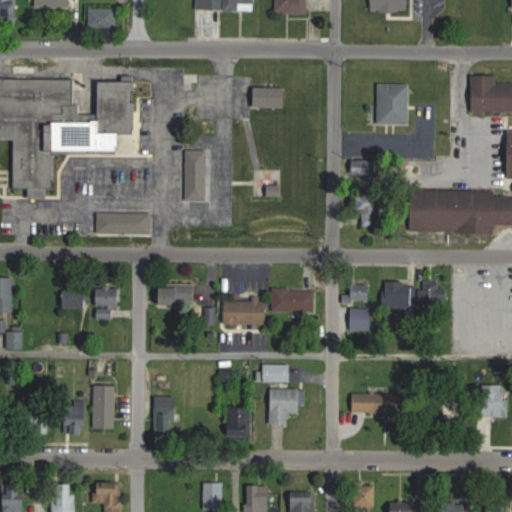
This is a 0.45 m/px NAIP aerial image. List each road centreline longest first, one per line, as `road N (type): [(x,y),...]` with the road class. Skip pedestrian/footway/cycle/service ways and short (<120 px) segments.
road 1 (residential): [(511,52),(0,48)]
road 2 (residential): [(511,458),(0,455)]
road 3 (residential): [(0,252),(511,254)]
road 4 (residential): [(334,459),(335,0)]
road 5 (residential): [(137,458),(136,255)]
